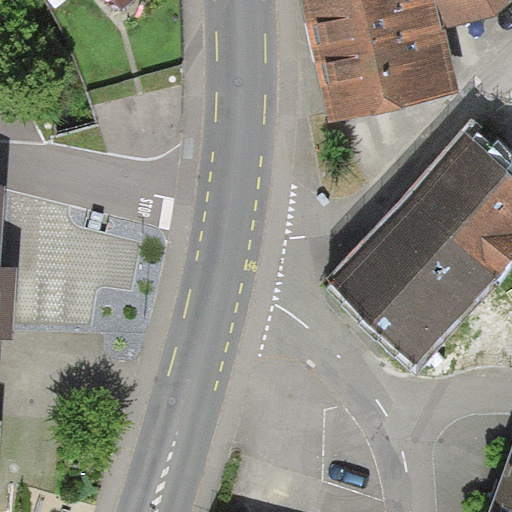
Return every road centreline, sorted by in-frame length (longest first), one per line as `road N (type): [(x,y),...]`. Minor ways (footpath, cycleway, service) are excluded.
road 1 (residential): [(511,61),(345,229),(290,233),(233,215)]
road 2 (tertiary): [(148,511),(218,280)]
road 3 (residential): [(0,160),(233,215)]
road 4 (residential): [(218,280),(298,317),(395,417)]
road 5 (tertiary): [(233,215),(244,56),(238,0)]
road 6 (residential): [(395,417),(445,397),(511,390)]
